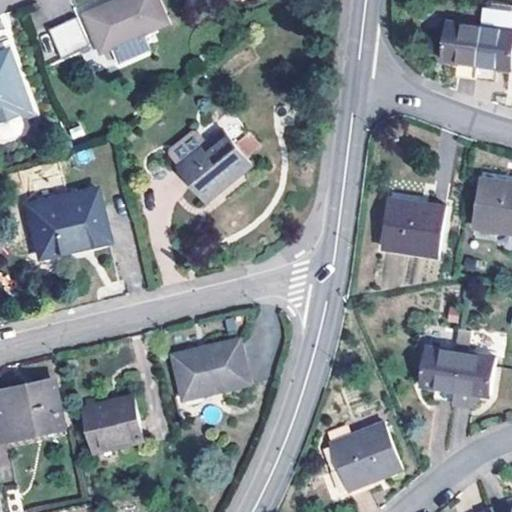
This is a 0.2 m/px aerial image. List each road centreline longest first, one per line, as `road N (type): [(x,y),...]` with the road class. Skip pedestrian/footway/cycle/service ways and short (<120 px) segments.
road 1 (residential): [(0,349),(297,281),(330,285)]
road 2 (unclassified): [(252,511),(288,431),(330,285)]
road 3 (unclassified): [(330,285),(356,77)]
road 4 (residential): [(511,132),(356,77)]
road 5 (residential): [(511,440),(483,448),(406,511)]
